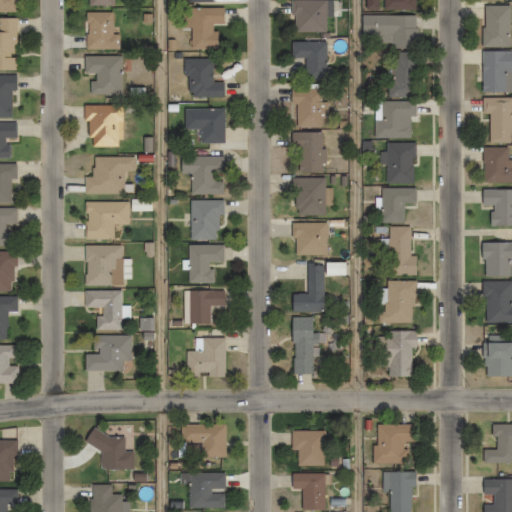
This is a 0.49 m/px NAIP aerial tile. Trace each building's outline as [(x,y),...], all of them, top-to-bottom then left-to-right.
[(291,32),(325,32),(325,17),(330,17),(330,0),(291,0),(291,32)] [(377,0),(366,0),(366,9),(377,9),(377,0)] [(508,47),(508,6),(481,6),(481,47),(508,47)] [(190,8),(190,49),(216,48),(215,24),(223,24),(223,8),(190,8)] [(85,48),(113,48),(113,12),(85,12),(85,48)] [(417,45),(417,16),(361,16),(361,46),(417,45)] [(0,70),(16,70),(16,18),(0,17),(0,70)] [(291,57),(304,57),(304,76),(325,76),(325,42),(291,42),(291,57)] [(511,51),(481,51),(481,92),(511,92),(511,51)] [(397,59),(388,59),(388,97),(413,97),(413,54),(397,54),(397,59)] [(122,95),(122,56),(83,56),(83,74),(90,74),(90,94),(122,95)] [(211,58),(184,59),(184,97),(223,97),(223,83),(211,83),(211,58)] [(0,75),(0,117),(12,117),(12,75),(0,75)] [(289,104),(295,104),(295,127),(322,127),(322,89),(289,89),(289,104)] [(511,98),(481,98),(481,114),(488,114),(488,141),(511,141),(511,98)] [(414,101),(374,101),(374,138),(409,138),(409,117),(414,117),(414,101)] [(85,106),(85,147),(121,147),(121,106),(85,106)] [(223,142),(223,109),(184,109),(184,130),(199,130),(199,142),(223,142)] [(0,158),(9,158),(8,139),(14,139),(14,122),(0,122),(0,158)] [(297,171),(322,172),(322,132),(290,132),(290,148),(297,148),(297,171)] [(385,164),(385,183),(413,183),(413,142),(385,142),(385,152),(380,152),(380,164),(385,164)] [(511,158),(508,159),(508,147),(481,147),(481,183),(511,182),(511,158)] [(179,173),(190,174),(190,194),(222,194),(223,181),(217,181),(217,157),(179,156),(179,173)] [(83,177),(83,194),(124,194),(124,172),(130,172),(130,157),(92,157),(92,177),(83,177)] [(0,202),(14,202),(15,164),(0,163),(0,202)] [(324,178),(291,178),(291,215),(324,215),(324,178)] [(380,222),(402,222),(402,204),(415,204),(415,188),(380,188),(380,222)] [(511,189),(481,189),(481,205),(490,205),(490,226),(511,225),(511,189)] [(189,240),(220,240),(220,200),(189,200),(189,240)] [(84,238),(127,238),(127,202),(84,202),(84,238)] [(0,208),(0,245),(8,246),(9,224),(15,225),(15,209),(0,208)] [(326,255),(326,222),(291,222),(291,255),(326,255)] [(386,227),(387,275),(415,275),(414,256),(409,256),(409,227),(386,227)] [(508,243),(481,243),(481,276),(508,276),(508,243)] [(84,246),(84,285),(121,285),(121,246),(84,246)] [(187,282),(212,282),(212,263),(222,263),(222,246),(187,246),(187,282)] [(0,290),(14,291),(14,252),(0,251),(0,290)] [(324,272),(341,272),(341,264),(324,264),(324,272)] [(322,265),(304,265),(304,294),(290,294),(290,312),(322,312),(322,265)] [(381,323),(413,323),(413,281),(382,281),(381,323)] [(511,305),(511,282),(482,282),(482,323),(511,322),(511,305)] [(119,329),(119,290),(83,290),(83,329),(119,329)] [(221,290),(182,290),(182,324),(221,324),(221,290)] [(0,339),(5,340),(5,311),(15,311),(15,296),(0,296),(0,339)] [(291,374),(315,374),(315,333),(311,334),(311,317),(290,318),(291,374)] [(386,377),(413,377),(413,331),(373,332),(374,367),(386,367),(386,377)] [(83,370),(130,370),(130,336),(92,336),(92,353),(83,353),(83,370)] [(184,376),(223,376),(223,338),(193,338),(193,351),(184,351),(184,376)] [(511,365),(511,364),(511,342),(483,343),(483,376),(511,376),(511,365)] [(0,345),(0,383),(17,383),(17,362),(15,362),(15,345),(0,345)] [(224,424),(180,425),(180,443),(200,443),(201,458),(224,458),(224,424)] [(482,463),(511,463),(511,424),(493,424),(493,450),(482,450),(482,463)] [(412,443),(412,425),(373,425),(373,463),(407,463),(407,443),(412,443)] [(290,451),(296,451),(296,466),(324,466),(324,430),(290,430),(290,451)] [(132,452),(122,452),(122,435),(87,435),(87,448),(99,449),(99,470),(132,470),(132,452)] [(0,480),(14,481),(14,440),(0,440),(0,480)] [(381,472),(381,491),(388,491),(387,511),(411,511),(411,472),(381,472)] [(223,508),(223,473),(187,473),(187,508),(223,508)] [(323,510),(323,474),(289,474),(289,489),(301,489),(301,510),(323,510)] [(511,511),(511,479),(481,479),(481,495),(492,495),(492,505),(481,505),(480,511),(511,511)] [(120,511),(121,495),(111,495),(111,484),(86,484),(86,511),(120,511)] [(0,511),(5,511),(6,506),(17,506),(17,490),(0,489),(0,511)]
